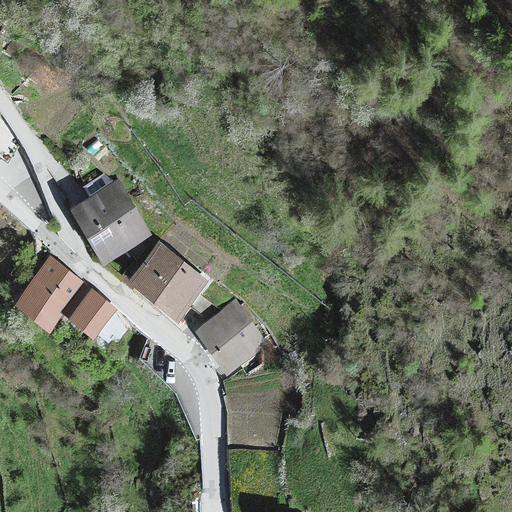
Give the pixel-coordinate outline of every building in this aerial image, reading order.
[(17,146),(0,131),(0,160),(6,165),(17,146)] [(116,180),(69,206),(100,261),(147,235),(116,180)] [(156,241),(125,277),(174,319),(205,282),(156,241)] [(47,256),(13,300),(49,328),(83,285),(47,256)] [(88,290),(66,317),(92,338),(114,311),(88,290)] [(235,305),(194,331),(223,377),(264,351),(235,305)]
